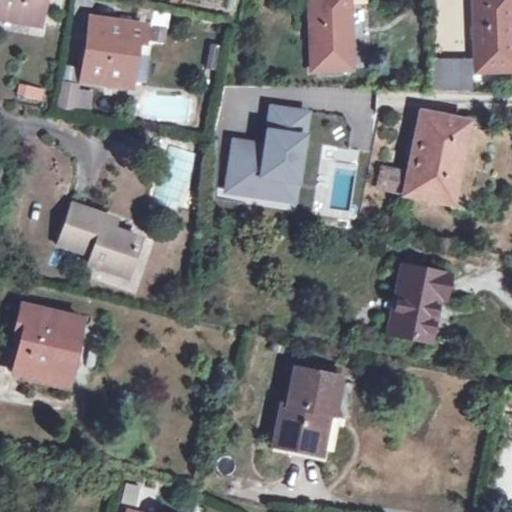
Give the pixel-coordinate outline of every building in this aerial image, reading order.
[(0,0),(0,17),(38,24),(41,0),(0,0)] [(308,0),(311,70),(351,69),(347,4),(371,3),(370,0),(308,0)] [(508,0),(473,0),(476,70),(511,68),(511,23),(511,5),(508,6),(508,0)] [(141,42),(143,25),(97,18),(95,34),(87,33),(80,79),(123,86),(129,40),(134,41),(141,42)] [(128,87),(134,41),(129,40),(123,86),(128,87)] [(459,61),(430,61),(430,90),(460,90),(459,61)] [(42,104),(45,90),(17,84),(14,98),(42,104)] [(75,86),(59,84),(55,105),(72,108),(75,86)] [(262,145),(231,140),(223,189),(275,197),(279,178),(293,180),(300,136),(294,135),(298,111),(269,107),(262,145)] [(304,112),(298,111),(294,135),(300,136),(304,112)] [(468,123),(420,113),(403,193),(451,203),(468,123)] [(293,180),(279,178),(275,197),(290,200),(293,180)] [(106,217),(71,205),(58,242),(91,254),(87,264),(125,277),(138,238),(103,226),(106,217)] [(447,276),(401,266),(388,333),(428,341),(437,296),(442,297),(447,276)] [(80,320),(19,306),(12,339),(19,341),(12,373),(65,384),(80,320)] [(293,367),(331,375),(332,368),(287,358),(280,397),(286,398),(293,367)] [(331,375),(293,367),(286,398),(285,404),(280,403),(271,445),(314,454),(322,412),(331,414),(339,377),(331,375)]
